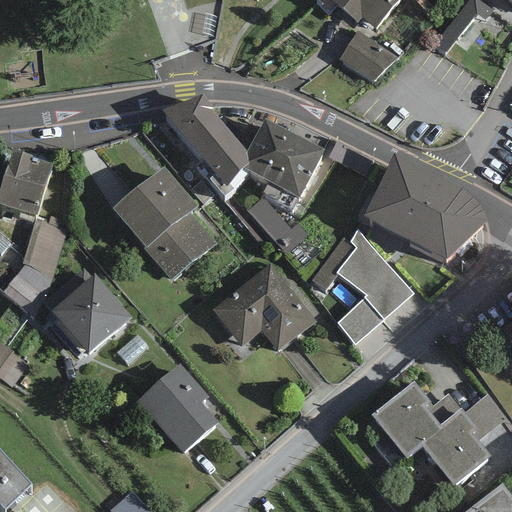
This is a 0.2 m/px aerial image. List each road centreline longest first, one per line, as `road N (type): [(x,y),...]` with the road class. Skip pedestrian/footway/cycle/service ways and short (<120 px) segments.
road 1 (residential): [(448,183),(248,91),(0,117)]
road 2 (residential): [(511,249),(214,511)]
road 3 (residential): [(448,183),(511,72)]
